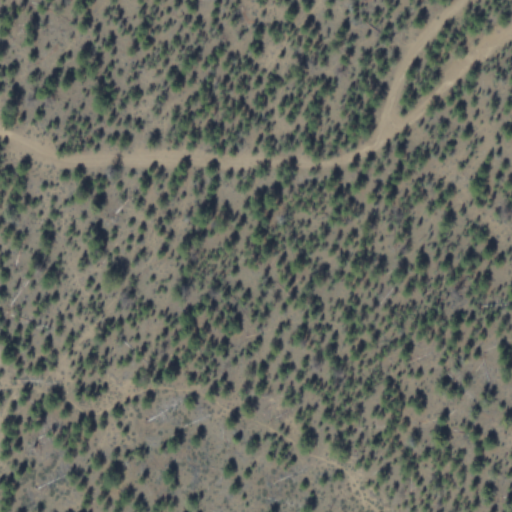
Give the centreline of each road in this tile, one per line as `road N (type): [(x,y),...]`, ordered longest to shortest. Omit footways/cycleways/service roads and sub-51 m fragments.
road 1 (track): [(0,136),(50,161),(76,164),(152,158),(320,166),(411,123),(511,31)]
road 2 (track): [(380,141),(390,94),(456,0)]
